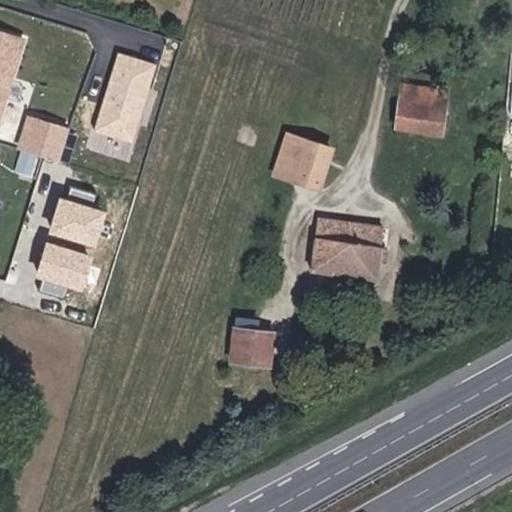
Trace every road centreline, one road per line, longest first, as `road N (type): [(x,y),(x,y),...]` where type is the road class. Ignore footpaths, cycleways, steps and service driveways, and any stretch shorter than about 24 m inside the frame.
road 1 (trunk): [(511,369),(259,511)]
road 2 (trunk): [(381,511),(511,438)]
